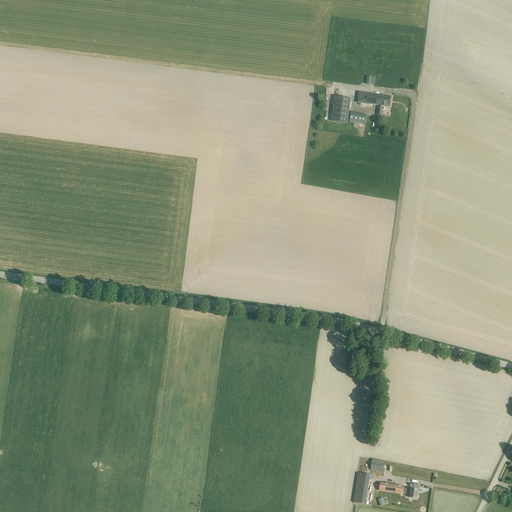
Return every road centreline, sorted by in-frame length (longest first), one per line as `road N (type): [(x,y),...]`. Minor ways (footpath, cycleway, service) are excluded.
road 1 (tertiary): [(511,366),(314,317),(0,275)]
road 2 (track): [(395,92),(0,43)]
